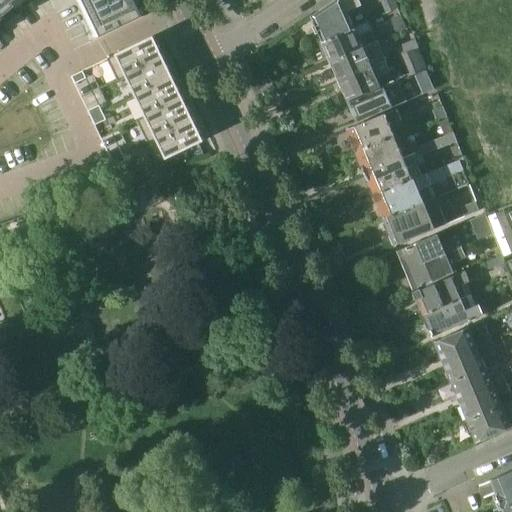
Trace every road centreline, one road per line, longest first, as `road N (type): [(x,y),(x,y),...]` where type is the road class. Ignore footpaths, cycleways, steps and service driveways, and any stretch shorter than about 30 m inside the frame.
road 1 (tertiary): [(383,500),(310,285),(210,62)]
road 2 (residential): [(383,500),(511,444)]
